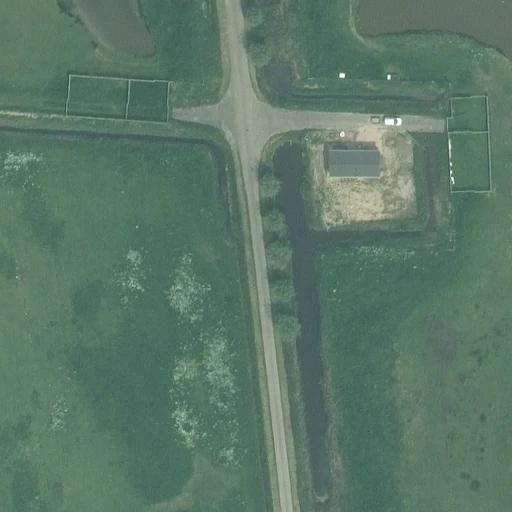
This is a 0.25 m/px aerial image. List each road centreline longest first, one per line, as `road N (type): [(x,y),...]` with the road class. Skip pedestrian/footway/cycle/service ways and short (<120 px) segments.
road 1 (unclassified): [(290,511),(246,117)]
road 2 (residential): [(246,117),(440,122)]
